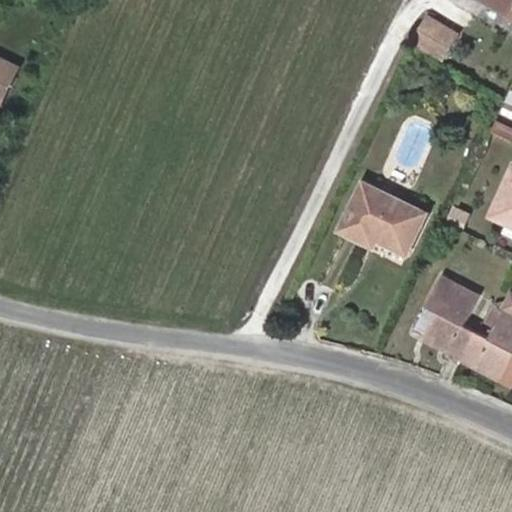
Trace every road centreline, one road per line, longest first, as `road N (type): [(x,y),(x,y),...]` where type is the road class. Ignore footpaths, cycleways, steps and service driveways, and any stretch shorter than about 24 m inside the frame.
road 1 (residential): [(511,427),(319,360),(0,308)]
road 2 (unknown): [(240,348),(403,0)]
